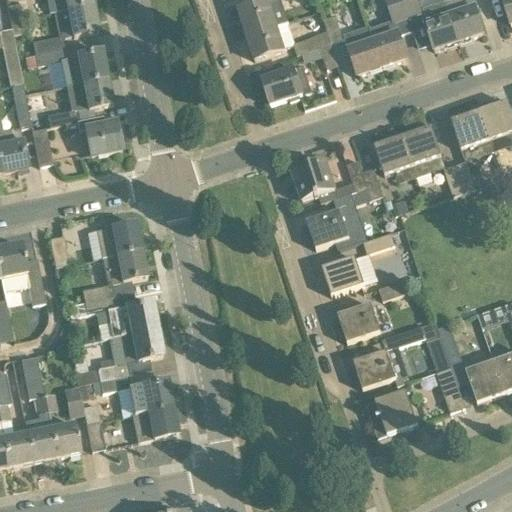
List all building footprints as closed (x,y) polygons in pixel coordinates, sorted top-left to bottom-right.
[(47,0),(51,18),(53,18),(68,15),(92,10),(90,0),(47,0)] [(413,36),(408,23),(400,0),(383,0),(392,26),(369,34),(374,47),(383,73),(408,65),(399,40),(413,36)] [(423,13),(418,0),(400,0),(408,23),(422,18),(434,56),(459,48),(450,21),(445,6),(423,13)] [(511,30),(511,0),(502,4),(511,30)] [(281,3),(268,7),(268,6),(239,15),(247,41),(276,31),(289,27),(281,3)] [(13,40),(26,38),(20,9),(7,12),(12,34),(13,40)] [(92,10),(68,15),(53,18),(58,41),(32,47),(35,60),(64,54),(62,43),(73,41),(73,43),(98,38),(95,25),(96,25),(96,24),(95,24),(92,10)] [(450,21),(459,48),(484,39),(475,13),(450,21)] [(325,24),(333,47),(343,44),(336,21),(325,24)] [(331,48),(333,47),(325,24),(323,25),(327,36),(305,45),(293,49),(297,61),(320,52),(320,53),(331,49),(331,48)] [(285,56),(276,31),(247,41),(256,66),(285,56)] [(374,47),(369,34),(368,31),(343,39),(357,82),(383,73),(374,47)] [(0,44),(10,91),(11,91),(11,92),(23,90),(13,40),(12,34),(0,35),(0,44)] [(331,49),(320,53),(327,75),(339,71),(331,49)] [(35,60),(37,71),(61,67),(66,92),(107,83),(104,70),(105,70),(105,69),(104,69),(102,56),(77,61),(77,62),(66,64),(64,54),(35,60)] [(37,71),(35,60),(25,62),(27,73),(37,71)] [(300,101),(312,97),(304,71),(262,85),(270,111),(289,105),(290,108),(301,104),(300,101)] [(112,111),(110,98),(111,98),(111,97),(110,97),(107,83),(66,92),(70,115),(47,120),(50,133),(77,128),(78,128),(76,118),(112,111)] [(3,136),(0,136),(0,174),(1,180),(28,175),(20,134),(31,132),(23,90),(11,92),(19,133),(3,136)] [(480,117),(490,146),(511,138),(511,118),(508,107),(480,117)] [(452,126),(461,156),(490,146),(480,117),(452,126)] [(78,128),(77,128),(79,137),(85,135),(90,162),(122,156),(116,128),(104,131),(102,123),(78,128)] [(403,142),(413,172),(442,162),(432,133),(403,142)] [(52,170),(48,145),(46,134),(32,136),(39,173),(52,170)] [(396,178),(413,172),(403,142),(375,152),(385,181),(396,178)] [(465,166),(456,169),(465,197),(476,193),(467,167),(467,165),(465,166)] [(321,210),(340,204),(370,194),(364,177),(363,177),(359,166),(347,170),(353,189),(335,195),(326,168),(293,179),(303,208),(315,204),(315,205),(319,203),(321,210)] [(453,201),(465,197),(456,169),(445,173),(443,173),(444,175),(453,201)] [(364,177),(370,194),(374,205),(383,202),(374,174),(364,177)] [(374,205),(370,194),(340,204),(344,215),(374,205)] [(404,206),(391,209),(394,221),(406,218),(404,206)] [(349,244),(340,216),(307,227),(316,255),(349,244)] [(136,229),(96,236),(102,264),(141,256),(138,242),(139,242),(139,241),(138,241),(136,229)] [(367,259),(395,250),(391,239),(363,248),(367,259)] [(55,273),(68,270),(63,243),(50,246),(55,273)] [(0,253),(0,281),(1,284),(3,298),(29,293),(33,311),(46,308),(37,264),(25,266),(25,263),(23,263),(20,249),(0,253)] [(82,295),(84,308),(112,303),(110,291),(147,283),(144,271),(145,271),(145,270),(144,270),(141,256),(102,264),(107,290),(82,295)] [(332,302),(365,291),(356,263),(322,274),(332,302)] [(408,285),(379,295),(383,306),(411,296),(408,285)] [(112,303),(84,308),(87,320),(96,318),(98,330),(109,328),(112,343),(157,335),(154,321),(155,321),(155,320),(154,320),(151,307),(115,314),(112,303)] [(0,346),(12,344),(5,305),(0,306),(0,346)] [(509,326),(506,318),(511,316),(511,309),(478,321),(483,335),(509,326)] [(381,338),(371,310),(338,321),(348,349),(381,338)] [(382,346),(386,357),(400,353),(426,344),(427,347),(443,342),(440,333),(438,334),(436,328),(382,346)] [(440,333),(443,342),(451,370),(463,365),(450,330),(440,333)] [(109,344),(113,365),(114,370),(105,372),(76,378),(78,391),(99,386),(129,380),(127,369),(162,362),(160,349),(161,349),(160,348),(159,348),(157,335),(112,343),(109,344)] [(69,349),(55,349),(55,360),(68,361),(69,349)] [(363,396),(395,385),(386,357),(354,368),(363,396)] [(511,360),(494,367),(506,400),(511,397),(511,360)] [(47,418),(44,401),(36,362),(21,365),(28,404),(33,404),(38,424),(25,426),(27,439),(33,469),(56,464),(50,434),(47,418)] [(506,400),(494,367),(466,377),(478,409),(506,400)] [(466,414),(452,374),(437,379),(451,419),(466,414)] [(0,379),(0,426),(0,427),(9,425),(6,410),(11,408),(5,379),(0,379)] [(129,380),(99,386),(102,398),(128,393),(134,420),(132,420),(132,421),(172,413),(170,399),(171,399),(170,398),(169,398),(167,385),(131,393),(129,380)] [(91,389),(79,392),(82,405),(94,402),(91,389)] [(84,420),(83,412),(79,392),(65,395),(70,422),(84,420)] [(44,401),(47,418),(57,417),(54,400),(44,401)] [(417,431),(406,400),(368,413),(367,411),(366,411),(378,445),(379,445),(379,444),(417,431)] [(83,412),(84,420),(86,430),(99,427),(96,410),(83,412)] [(172,413),(132,421),(138,448),(178,440),(175,428),(176,428),(176,427),(175,427),(172,413)] [(105,455),(99,427),(86,430),(91,458),(105,455)] [(80,459),(75,429),(50,434),(56,464),(80,459)] [(33,469),(27,439),(3,443),(9,473),(33,469)] [(0,475),(9,473),(3,443),(0,444),(0,475)]
